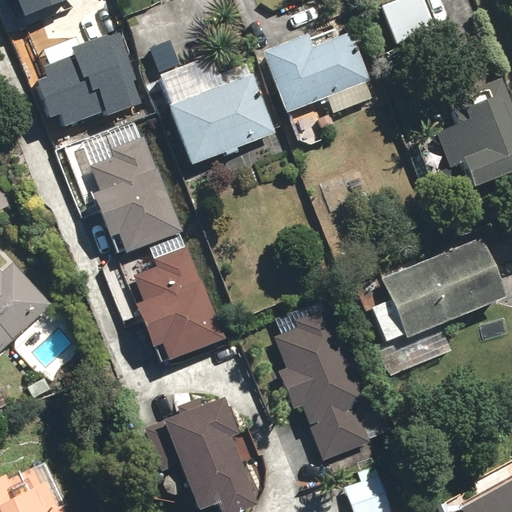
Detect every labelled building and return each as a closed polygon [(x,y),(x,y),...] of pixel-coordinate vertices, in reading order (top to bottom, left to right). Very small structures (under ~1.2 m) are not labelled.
[(22,0),(28,15),(68,0),(22,0)] [(422,0),(400,0),(380,8),(395,48),(435,32),(422,0)] [(113,28),(106,12),(66,29),(73,44),(113,28)] [(39,79),(57,128),(107,109),(108,113),(144,99),(119,31),(73,48),(76,57),(47,67),(50,75),(39,79)] [(299,38),(252,58),(277,120),(320,103),(326,119),(365,103),(359,87),(363,85),(344,36),(305,52),(299,38)] [(276,134),(251,74),(165,109),(189,169),(276,134)] [(463,124),(438,133),(451,167),(465,161),(474,185),(511,170),(511,125),(511,124),(511,103),(503,80),(453,98),(463,124)] [(179,232),(144,137),(111,149),(114,158),(92,166),(101,191),(95,194),(110,234),(119,231),(126,251),(179,232)] [(0,212),(11,205),(0,188),(0,212)] [(149,297),(133,304),(151,345),(160,341),(168,359),(230,332),(209,284),(195,290),(176,246),(160,253),(164,262),(138,273),(149,297)] [(443,356),(434,329),(496,306),(474,247),(372,285),(381,307),(362,314),(374,348),(385,378),(443,356)] [(0,349),(43,307),(25,288),(30,282),(11,263),(0,273),(0,349)] [(361,407),(319,313),(291,326),(294,332),(267,343),(281,373),(269,378),(286,415),(293,412),(318,467),(366,445),(351,411),(361,407)] [(82,350),(57,320),(16,354),(42,384),(82,350)] [(172,402),(178,416),(139,433),(155,477),(170,472),(184,511),(205,511),(208,511),(253,511),(237,464),(250,460),(245,446),(227,452),(223,443),(234,439),(220,399),(200,407),(194,393),(172,402)] [(60,511),(35,452),(0,466),(0,511),(60,511)] [(357,485),(339,491),(346,511),(384,511),(369,467),(352,473),(357,485)] [(511,511),(511,479),(454,511),(511,511)]
